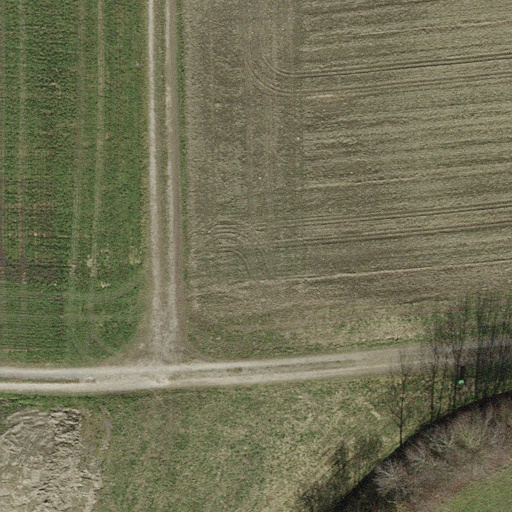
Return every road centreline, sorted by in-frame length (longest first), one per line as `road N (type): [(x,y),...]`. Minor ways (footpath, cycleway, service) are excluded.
road 1 (track): [(0,381),(100,385),(511,357)]
road 2 (track): [(172,380),(165,0)]
